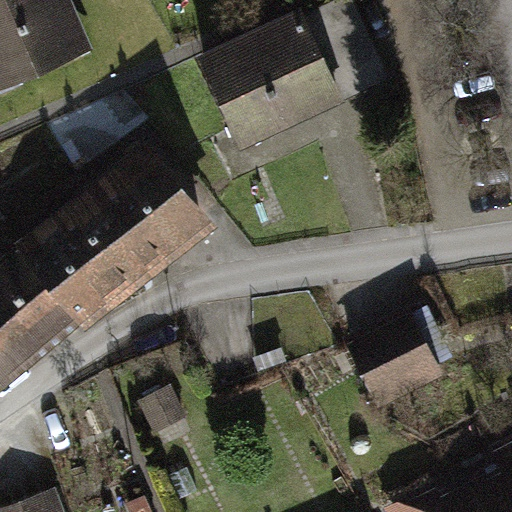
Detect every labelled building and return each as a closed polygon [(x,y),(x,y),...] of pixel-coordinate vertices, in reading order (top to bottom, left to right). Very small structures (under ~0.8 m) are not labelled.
[(0,0),(0,76),(88,42),(70,0),(0,0)] [(354,0),(317,0),(207,47),(243,130),(384,69),(354,0)] [(203,212),(143,136),(19,238),(77,308),(203,212)] [(0,370),(77,308),(19,238),(0,253),(0,370)] [(405,301),(347,332),(382,398),(440,367),(405,301)] [(169,383),(143,395),(156,423),(182,410),(169,383)] [(511,511),(511,434),(384,501),(389,511),(511,511)] [(62,511),(53,487),(0,507),(0,511),(62,511)] [(153,511),(144,492),(128,499),(134,511),(153,511)]
